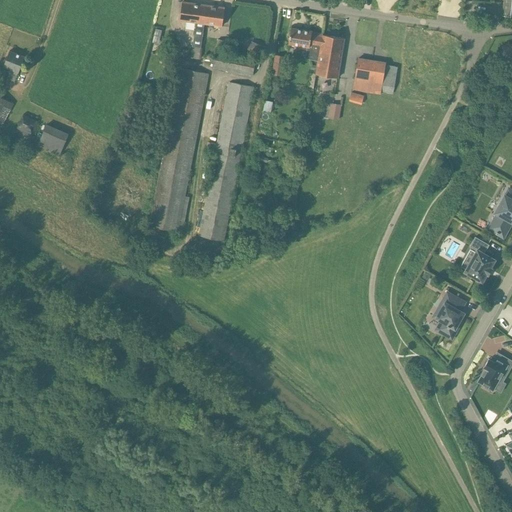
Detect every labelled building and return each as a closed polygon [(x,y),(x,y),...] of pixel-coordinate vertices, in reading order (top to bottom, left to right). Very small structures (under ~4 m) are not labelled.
[(511,0),(503,0),(503,15),(511,16),(511,0)] [(222,25),(225,7),(183,2),(180,21),(196,23),(192,58),(200,59),(205,23),(222,25)] [(310,44),(321,46),(323,35),(312,33),(312,31),(292,27),(289,44),(309,47),(310,44)] [(323,35),(321,46),(317,74),(338,77),(345,38),(323,35)] [(226,41),(218,39),(213,67),(253,76),(256,60),(224,53),(226,41)] [(511,44),(503,46),(504,58),(502,59),(503,61),(505,62),(505,63),(511,61),(511,44)] [(25,56),(10,51),(4,66),(11,69),(7,79),(15,82),(18,72),(19,72),(25,56)] [(285,57),(274,55),(271,74),(282,76),(285,57)] [(355,80),(353,90),(381,94),(381,92),(382,84),(394,86),(398,67),(385,65),(386,63),(358,58),(355,80)] [(209,74),(181,69),(150,226),(179,231),(179,230),(183,231),(190,197),(185,197),(209,74)] [(255,88),(229,82),(217,144),(208,142),(206,152),(215,153),(199,235),(224,240),(255,88)] [(351,92),(349,100),(362,103),(364,96),(351,92)] [(14,104),(0,97),(0,125),(3,127),(14,104)] [(273,102),(266,100),(263,111),(271,113),(273,102)] [(342,105),(331,103),(329,118),(339,120),(342,105)] [(39,122),(24,115),(16,131),(32,139),(39,122)] [(46,125),(37,145),(58,154),(67,135),(46,125)] [(24,143),(16,139),(10,149),(18,154),(24,143)] [(511,190),(509,189),(505,196),(495,212),(500,215),(492,230),(503,237),(511,221),(511,190)] [(489,245),(475,237),(470,246),(476,250),(464,272),(482,282),(487,274),(488,275),(492,268),(491,268),(495,260),(484,253),(489,245)] [(465,302),(447,292),(442,302),(445,303),(436,318),(441,321),(436,330),(452,339),(457,329),(455,328),(463,313),(460,311),(465,302)] [(487,368),(479,381),(486,385),(484,387),(491,391),(492,389),(493,389),(498,380),(500,381),(509,366),(493,357),(491,360),(489,359),(484,367),(487,368)]
